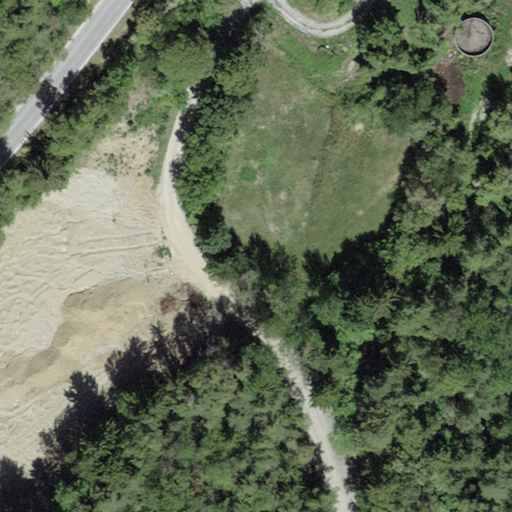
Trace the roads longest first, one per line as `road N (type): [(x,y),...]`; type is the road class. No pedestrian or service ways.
road 1 (unclassified): [(239,0),(186,109),(167,184),(179,236),(260,337),(301,405),(334,511)]
road 2 (tertiary): [(0,149),(119,0)]
